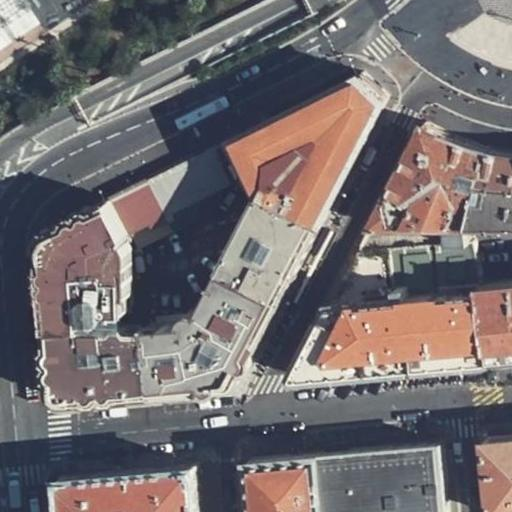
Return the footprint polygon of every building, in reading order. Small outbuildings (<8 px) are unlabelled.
[(261,206),(320,235),(345,185),(390,93),(378,83),(366,72),(236,138),(250,176),(261,206)] [(380,212),(362,249),(469,238),(467,227),(491,146),(483,143),(454,133),(426,118),(380,212)] [(250,176),(236,138),(114,196),(131,233),(133,231),(142,248),(215,211),(226,196),(222,188),(250,176)] [(511,226),(511,149),(491,146),(467,227),(511,226)] [(45,239),(52,328),(116,320),(135,318),(130,234),(131,233),(114,196),(51,228),(45,239)] [(223,279),(282,310),(295,284),(320,235),(261,206),(223,279)] [(479,359),(497,358),(480,283),(469,238),(362,249),(350,273),(321,330),(298,377),(410,366),(479,359)] [(257,360),(282,310),(223,279),(206,307),(200,306),(195,308),(192,312),(190,321),(154,324),(161,390),(199,386),(232,382),(240,379),(248,372),(252,368),(257,360)] [(511,280),(480,283),(497,358),(511,355),(511,280)] [(123,394),(161,390),(154,324),(117,329),(116,320),(52,328),(54,342),(57,384),(70,400),(123,394)] [(511,511),(511,434),(489,436),(494,511),(511,511)] [(358,449),(327,452),(333,511),(449,511),(444,442),(358,449)] [(333,511),(327,452),(252,459),(256,511),(333,511)] [(203,511),(200,463),(132,469),(64,476),(67,511),(203,511)]
